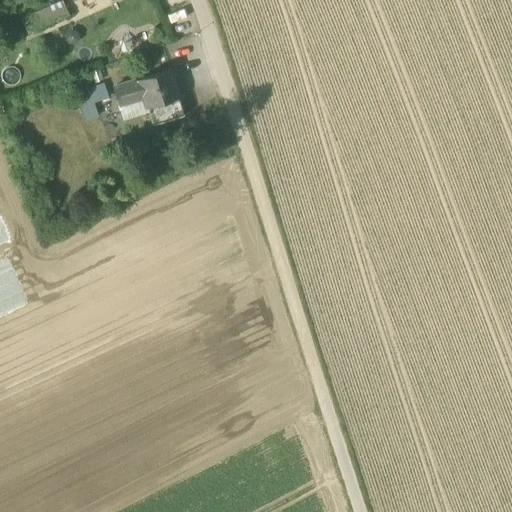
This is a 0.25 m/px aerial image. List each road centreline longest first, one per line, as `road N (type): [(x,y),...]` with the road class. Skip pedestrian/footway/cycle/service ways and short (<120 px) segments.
road 1 (track): [(244,150),(358,511)]
road 2 (residential): [(196,0),(244,150)]
